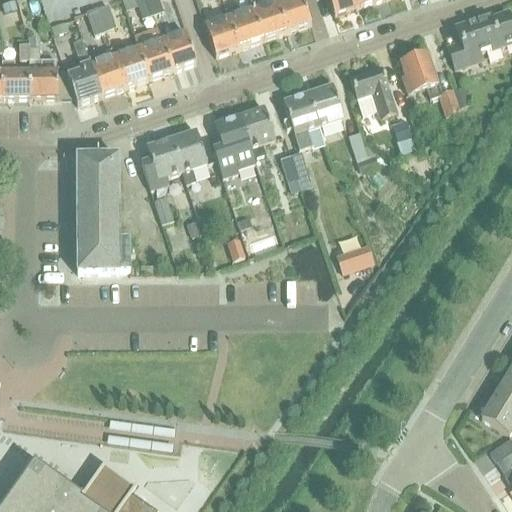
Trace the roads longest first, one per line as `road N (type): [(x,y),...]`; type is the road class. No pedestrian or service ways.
road 1 (residential): [(23,147),(61,146),(495,0)]
road 2 (residential): [(0,389),(24,324),(23,147)]
road 3 (residential): [(424,434),(511,290)]
